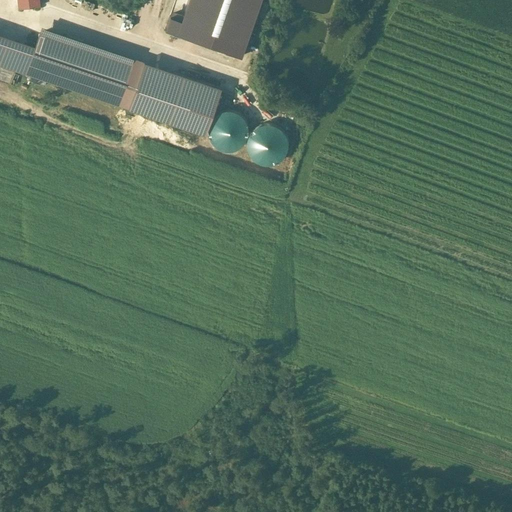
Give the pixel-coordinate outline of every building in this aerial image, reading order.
[(38,0),(16,0),(18,9),(40,7),(38,0)] [(136,15),(100,6),(96,23),(132,32),(136,15)] [(132,57),(41,26),(35,45),(25,72),(117,103),(132,57)] [(0,32),(0,63),(25,72),(35,45),(0,32)] [(220,88),(143,61),(127,107),(205,133),(220,88)] [(283,124),(254,123),(253,160),(282,161),(283,124)]
